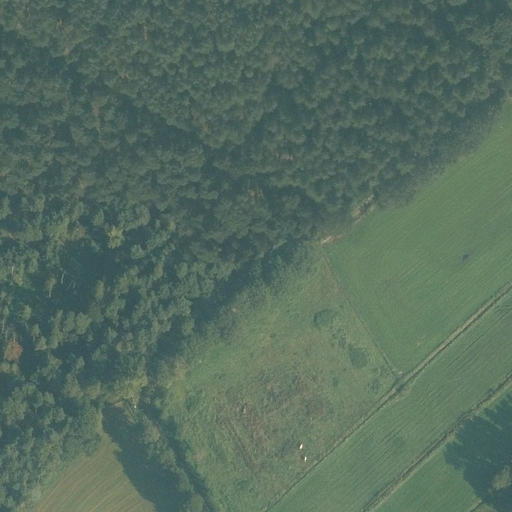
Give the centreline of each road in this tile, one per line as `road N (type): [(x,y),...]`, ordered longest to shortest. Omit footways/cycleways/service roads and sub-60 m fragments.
road 1 (track): [(142,397),(272,271),(338,227),(511,71)]
road 2 (track): [(0,21),(289,182),(338,227)]
road 3 (track): [(103,75),(0,242)]
road 4 (track): [(142,397),(209,511)]
